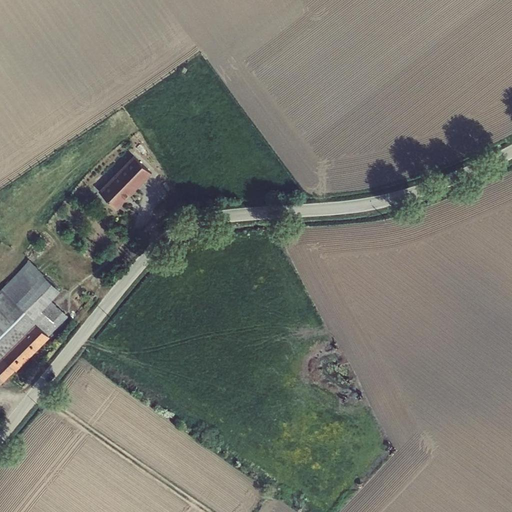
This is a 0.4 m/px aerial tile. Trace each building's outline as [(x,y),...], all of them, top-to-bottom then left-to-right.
[(134,153),(97,192),(116,210),(154,171),(134,153)] [(33,261),(1,295),(19,304),(37,314),(57,332),(72,317),(52,298),(61,288),(33,261)] [(0,323),(18,304),(19,304),(1,295),(0,295),(0,323)] [(30,337),(0,368),(0,377),(7,383),(53,336),(18,304),(0,323),(0,338),(15,323),(30,337)] [(19,304),(18,304),(53,336),(57,332),(37,314),(19,304)] [(0,368),(30,337),(15,323),(0,338),(0,368)]
